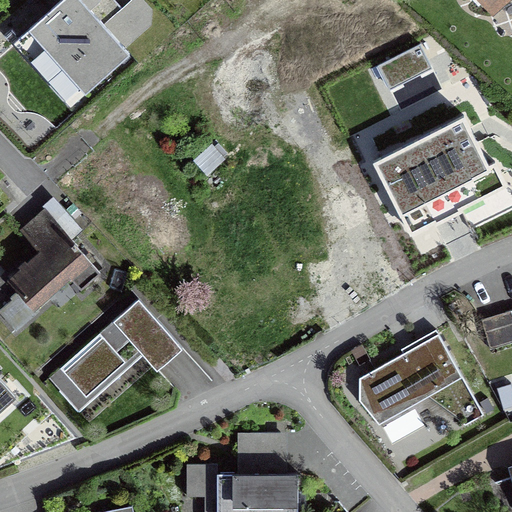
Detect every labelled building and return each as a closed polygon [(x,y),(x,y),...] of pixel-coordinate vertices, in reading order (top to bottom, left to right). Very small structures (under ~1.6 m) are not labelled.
[(52,0),(44,8),(78,47),(92,35),(100,44),(139,10),(130,0),(52,0)] [(330,0),(251,0),(220,27),(263,76),(339,9),(330,0)] [(511,0),(481,0),(493,13),(507,0),(511,0)] [(420,37),(372,60),(387,93),(436,70),(420,37)] [(201,102),(112,150),(142,207),(231,159),(201,102)] [(464,114),(374,160),(403,217),(493,171),(464,114)] [(318,206),(229,254),(259,311),(348,263),(318,206)] [(86,263),(45,209),(21,227),(38,250),(4,275),(28,306),(86,263)] [(178,345),(136,300),(48,381),(77,411),(141,352),(155,367),(178,345)] [(491,346),(511,339),(511,310),(483,319),(491,346)] [(439,335),(361,378),(360,401),(380,422),(429,397),(467,423),(484,413),(439,335)] [(0,373),(0,404),(15,391),(0,373)] [(212,462),(184,463),(185,496),(203,495),(203,511),(298,511),(298,507),(297,472),(291,472),(286,472),(285,433),(234,434),(235,472),(212,473),(212,462)]
